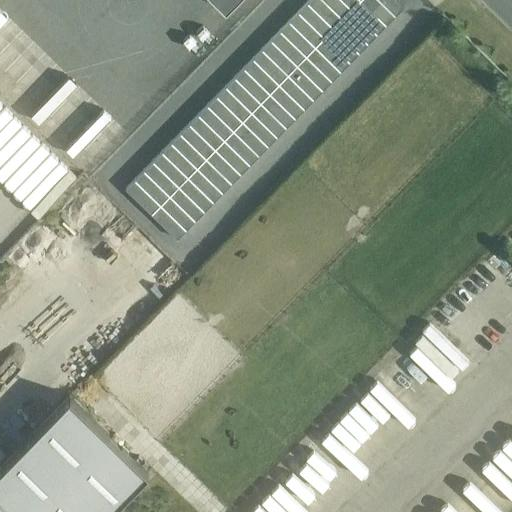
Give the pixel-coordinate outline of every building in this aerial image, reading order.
[(215,0),(226,10),(235,0),(215,0)] [(342,17),(324,0),(308,0),(307,1),(333,27),(342,17)] [(342,0),(324,0),(342,17),(351,8),(342,0)] [(342,0),(351,8),(359,0),(342,0)] [(359,0),(351,8),(377,33),(386,24),(361,0),(359,0)] [(361,0),(386,24),(395,15),(379,0),(361,0)] [(398,0),(379,0),(395,15),(404,5),(398,0)] [(298,11),(324,36),(333,27),(307,1),(298,11)] [(342,17),(368,43),(377,33),(351,8),(342,17)] [(289,20),(315,45),(324,36),(298,11),(289,20)] [(368,43),(342,17),(333,27),(359,52),(368,43)] [(280,29),(306,54),(315,45),(289,20),(280,29)] [(359,52),(333,27),(324,36),(350,61),(359,52)] [(280,29),(271,38),(297,64),(306,54),(280,29)] [(350,61),(324,36),(315,45),(341,70),(350,61)] [(262,48),(288,73),(297,64),(271,38),(262,48)] [(210,42),(173,78),(182,87),(219,51),(210,42)] [(341,70),(315,45),(306,54),(332,79),(341,70)] [(279,82),(288,73),(262,48),(253,57),(279,82)] [(306,54),(297,64),(323,89),(332,79),(306,54)] [(244,66),(270,91),(279,82),(253,57),(244,66)] [(323,89),(297,64),(288,73),(314,98),(323,89)] [(244,66),(235,75),(261,101),(270,91),(244,66)] [(279,82),(305,107),(314,98),(288,73),(279,82)] [(261,101),(235,75),(226,85),(252,110),(261,101)] [(305,107),(279,82),(270,91),(296,116),(305,107)] [(243,119),(252,110),(226,85),(217,94),(243,119)] [(261,101),(287,126),(296,116),(270,91),(261,101)] [(208,103),(234,128),(243,119),(217,94),(208,103)] [(252,110),(278,135),(287,126),(261,101),(252,110)] [(199,112),(225,138),(234,128),(208,103),(199,112)] [(433,137),(487,191),(360,316),(369,326),(472,225),(486,238),(511,213),(509,210),(511,206),(511,156),(463,107),(433,137)] [(278,135),(252,110),(243,119),(269,144),(278,135)] [(199,112),(190,122),(216,147),(225,138),(199,112)] [(269,144),(243,119),(234,128),(260,153),(269,144)] [(181,131),(207,156),(216,147),(190,122),(181,131)] [(260,153),(234,128),(225,138),(251,163),(260,153)] [(172,140),(198,165),(207,156),(181,131),(172,140)] [(242,172),(251,163),(225,138),(216,147),(242,172)] [(163,149),(189,175),(198,165),(172,140),(163,149)] [(242,172),(216,147),(207,156),(232,181),(242,172)] [(189,175),(163,149),(154,159),(180,184),(189,175)] [(232,181),(207,156),(198,165),(223,190),(232,181)] [(171,193),(180,184),(154,159),(145,168),(171,193)] [(223,190),(198,165),(189,175),(214,200),(223,190)] [(136,177),(162,202),(171,193),(145,168),(136,177)] [(180,184),(205,209),(214,200),(189,175),(180,184)] [(136,177),(125,188),(151,213),(162,202),(136,177)] [(171,193),(196,218),(205,209),(180,184),(171,193)] [(187,227),(196,218),(171,193),(162,202),(187,227)] [(162,202),(151,213),(177,238),(187,227),(162,202)] [(71,396),(0,468),(0,511),(108,511),(148,471),(71,396)]
